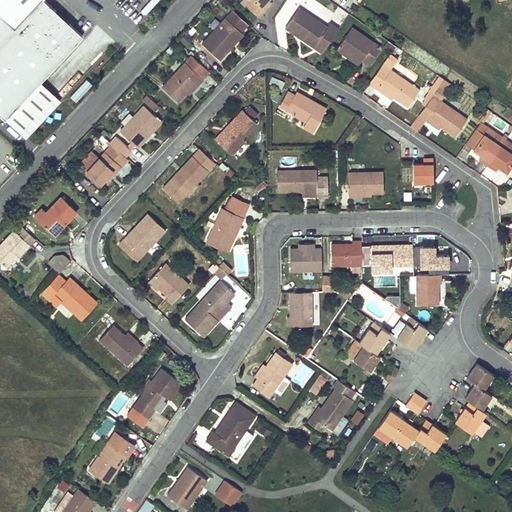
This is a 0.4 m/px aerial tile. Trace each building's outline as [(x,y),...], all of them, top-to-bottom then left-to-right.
[(0,0),(0,113),(5,118),(82,35),(44,0),(0,0)] [(269,0),(250,0),(251,1),(246,6),(258,17),(263,12),(260,9),(269,0)] [(299,7),(286,26),(307,40),(306,42),(320,52),(337,28),(329,23),(327,26),(299,7)] [(225,18),(201,43),(218,60),(230,48),(228,46),(235,38),(237,40),(242,34),(240,32),(246,25),(232,11),(225,18)] [(352,27),(336,50),(348,59),(352,52),(362,59),(369,64),(380,47),(352,27)] [(352,52),(348,59),(358,66),(362,59),(352,52)] [(192,55),(161,88),(176,102),(185,93),(194,84),(197,86),(210,72),(192,55)] [(382,64),(368,84),(376,90),(378,87),(392,96),(407,107),(419,89),(382,64)] [(428,91),(432,94),(443,78),(439,75),(428,91)] [(282,87),(284,81),(274,77),(271,83),(282,87)] [(432,94),(436,97),(447,81),(443,78),(432,94)] [(74,99),(92,86),(88,80),(70,94),(74,99)] [(197,86),(194,84),(185,93),(187,96),(197,86)] [(378,87),(376,90),(390,99),(392,96),(378,87)] [(287,90),(279,104),(286,108),(288,104),(294,107),(291,113),(304,121),(301,126),(311,132),(325,109),(309,99),(307,103),(302,100),(305,96),(296,91),(294,95),(287,90)] [(418,115),(427,120),(429,118),(440,125),(455,136),(467,118),(436,97),(432,94),(418,115)] [(155,111),(159,106),(147,95),(143,99),(155,111)] [(291,113),(294,107),(288,104),(286,108),(279,104),(275,110),(288,118),(291,113)] [(143,105),(119,131),(131,142),(135,146),(137,148),(143,142),(141,140),(148,132),(150,134),(161,122),(143,105)] [(229,128),(218,141),(231,154),(244,140),(241,139),(255,123),(241,110),(227,125),(229,128)] [(427,120),(426,121),(437,129),(440,125),(429,118),(427,120)] [(484,133),(488,126),(481,121),(476,128),(484,133)] [(227,125),(214,139),(218,141),(229,128),(227,125)] [(476,128),(466,143),(482,155),(485,156),(481,161),(487,165),(501,145),(506,138),(507,137),(503,134),(497,142),(484,133),(476,128)] [(148,132),(141,140),(143,142),(150,134),(148,132)] [(116,137),(110,142),(112,144),(125,157),(131,151),(126,147),(116,137)] [(511,142),(506,138),(501,145),(511,152),(511,142)] [(131,142),(126,147),(131,151),(135,146),(131,142)] [(99,185),(106,177),(113,170),(116,173),(128,160),(125,157),(112,144),(85,171),(99,185)] [(511,152),(501,145),(487,165),(493,169),(496,165),(499,167),(507,172),(511,164),(511,152)] [(199,148),(162,188),(177,203),(215,163),(199,148)] [(413,164),(413,183),(434,183),(433,158),(426,158),(426,165),(422,164),(413,164)] [(116,173),(113,170),(106,177),(109,180),(116,173)] [(278,188),(278,192),(316,192),(316,198),(327,197),(327,177),(316,177),(316,170),(277,170),(277,177),(276,177),(276,188),(278,188)] [(348,172),(349,197),(357,197),(357,194),(371,194),(384,193),(383,172),(348,172)] [(61,197),(38,220),(50,232),(62,221),(64,223),(75,211),(61,197)] [(222,209),(207,240),(227,250),(238,226),(240,227),(244,219),(222,209)] [(129,233),(118,244),(136,260),(165,230),(147,214),(136,225),(138,227),(130,235),(129,233)] [(62,221),(50,232),(55,236),(66,225),(64,223),(62,221)] [(136,225),(129,233),(130,235),(138,227),(136,225)] [(14,229),(0,244),(0,261),(6,268),(18,255),(20,256),(35,240),(21,227),(17,232),(14,229)] [(331,245),(332,266),(362,265),(362,241),(352,241),(352,245),(331,245)] [(413,243),(371,244),(372,270),(390,269),(390,264),(413,264),(413,243)] [(290,249),(290,272),(322,272),(322,248),(314,248),(314,244),(305,244),(305,249),(298,249),(290,249)] [(414,245),(414,266),(427,266),(427,273),(450,272),(449,253),(437,253),(437,245),(414,245)] [(64,254),(54,255),(48,262),(59,272),(70,260),(64,254)] [(165,263),(149,279),(159,288),(168,296),(165,299),(170,304),(188,285),(165,263)] [(220,266),(214,272),(221,279),(227,272),(220,266)] [(58,273),(41,292),(48,299),(53,293),(61,299),(81,318),(97,301),(86,291),(85,291),(83,293),(73,284),(76,282),(69,276),(65,280),(58,273)] [(360,282),(371,287),(375,279),(365,273),(360,282)] [(440,274),(415,275),(416,292),(416,306),(438,305),(437,283),(441,283),(440,274)] [(332,276),(322,276),(323,292),(332,292),(332,276)] [(149,279),(147,282),(156,291),(159,288),(149,279)] [(220,280),(184,319),(202,336),(218,320),(211,314),(213,311),(220,317),(231,305),(227,302),(234,294),(220,280)] [(76,282),(73,284),(83,293),(85,291),(76,282)] [(287,318),(287,327),(313,327),(312,292),(289,293),(290,317),(287,318)] [(53,293),(48,299),(55,305),(61,299),(53,293)] [(400,303),(397,307),(405,312),(408,308),(400,303)] [(220,317),(213,311),(211,314),(218,320),(220,317)] [(411,316),(396,337),(414,349),(428,328),(411,316)] [(373,320),(359,341),(363,343),(376,353),(390,332),(373,320)] [(393,332),(398,335),(405,324),(400,321),(393,332)] [(113,324),(98,340),(126,365),(143,347),(137,341),(134,344),(126,336),(113,324)] [(129,333),(126,336),(134,344),(137,341),(129,333)] [(348,352),(354,356),(363,343),(359,341),(357,339),(348,352)] [(354,356),(353,358),(370,369),(380,355),(376,353),(363,343),(354,356)] [(257,377),(252,384),(269,396),(274,389),(284,375),(293,362),(276,350),(265,365),(257,377)] [(253,375),(257,377),(265,365),(262,363),(253,375)] [(476,363),(466,376),(475,382),(483,388),(493,374),(476,363)] [(393,364),(384,377),(390,382),(399,369),(393,364)] [(143,400),(136,410),(148,419),(155,409),(152,407),(160,395),(163,397),(168,400),(181,382),(161,368),(152,381),(143,392),(141,395),(143,400)] [(317,395),(328,377),(320,373),(309,390),(317,395)] [(284,375),(274,389),(281,394),(290,380),(284,375)] [(141,390),(143,392),(152,381),(149,379),(141,390)] [(319,406),(307,423),(321,432),(325,426),(332,431),(342,416),(353,400),(350,398),(355,391),(337,379),(332,386),(334,388),(321,407),(319,406)] [(475,382),(465,397),(468,400),(482,409),(492,394),(483,388),(475,382)] [(405,405),(418,414),(427,400),(415,391),(405,405)] [(132,408),(136,410),(143,400),(141,395),(132,408)] [(160,395),(152,407),(155,409),(163,397),(160,395)] [(468,400),(454,420),(472,432),(486,412),(482,409),(468,400)] [(238,402),(237,405),(257,418),(258,416),(238,402)] [(226,420),(229,421),(223,430),(220,428),(216,435),(213,434),(207,443),(230,458),(236,449),(244,454),(254,439),(247,434),(257,418),(237,405),(226,420)] [(350,421),(358,425),(364,412),(355,409),(350,421)] [(390,409),(378,426),(392,436),(404,419),(390,409)] [(342,416),(332,431),(338,435),(348,420),(342,416)] [(404,419),(392,436),(407,446),(414,436),(419,429),(404,419)] [(419,429),(414,436),(434,450),(446,433),(425,419),(419,429)] [(229,421),(226,420),(220,428),(223,430),(229,421)] [(114,432),(88,469),(108,483),(133,446),(114,432)] [(393,438),(389,442),(400,451),(404,446),(393,438)] [(372,452),(376,441),(368,439),(365,450),(372,452)] [(171,489),(166,496),(187,509),(206,480),(187,467),(172,489),(171,489)] [(69,485),(62,480),(58,487),(64,491),(69,485)] [(233,507),(242,493),(226,482),(216,495),(233,507)] [(89,511),(90,511),(96,501),(78,489),(62,511),(89,511)] [(144,511),(148,511),(153,504),(146,500),(140,510),(144,511)]
